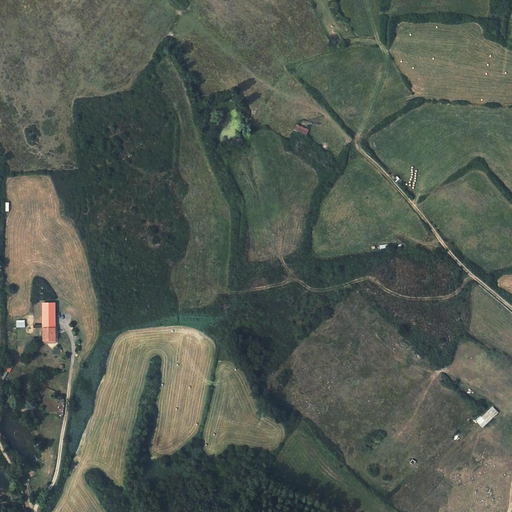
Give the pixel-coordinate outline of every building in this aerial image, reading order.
[(296,125),(294,130),(306,136),(309,131),(296,125)] [(397,177),(393,180),(398,185),(402,182),(397,177)] [(43,303),(44,340),(57,339),(55,302),(43,303)] [(16,320),(16,328),(25,327),(25,320),(16,320)] [(4,362),(1,368),(8,372),(10,372),(13,367),(4,362)] [(498,413),(492,407),(482,417),(487,423),(498,413)]
